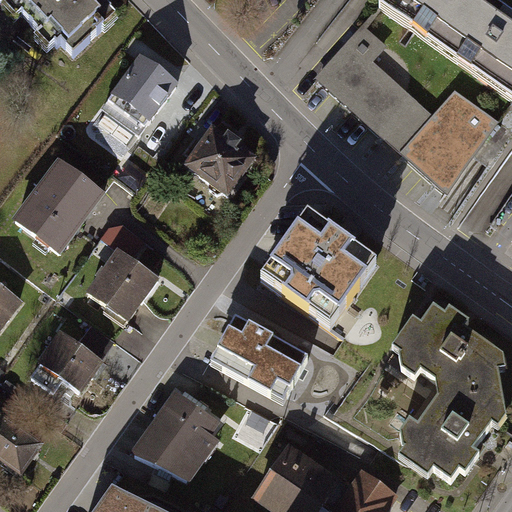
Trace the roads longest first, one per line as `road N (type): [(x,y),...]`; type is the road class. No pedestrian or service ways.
road 1 (residential): [(313,149),(55,511)]
road 2 (residential): [(313,149),(380,214),(511,306)]
road 3 (residential): [(167,0),(313,149)]
